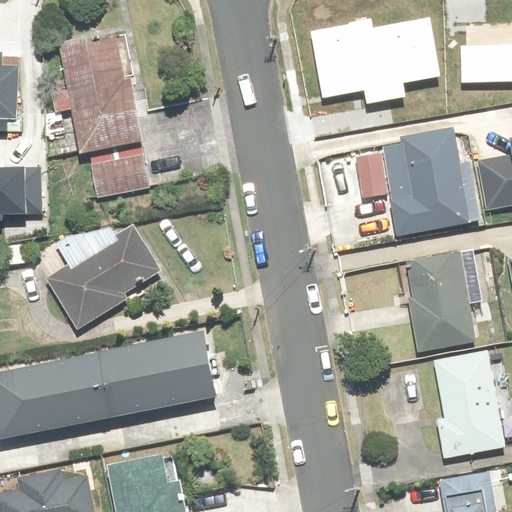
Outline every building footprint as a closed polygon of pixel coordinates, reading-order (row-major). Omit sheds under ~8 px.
[(324,44),(334,94),(442,73),(431,22),(324,44)] [(128,37),(63,48),(83,163),(149,151),(128,37)] [(511,47),(471,48),(472,77),(511,76),(511,47)] [(22,69),(14,68),(14,55),(0,53),(0,117),(21,118),(22,69)] [(458,121),(398,137),(408,194),(390,199),(396,238),(474,218),(458,121)] [(511,154),(485,159),(493,203),(511,199),(511,154)] [(0,228),(47,226),(43,162),(0,164),(0,228)] [(131,228),(47,281),(81,335),(133,302),(129,295),(161,274),(131,228)] [(467,254),(400,263),(412,350),(478,342),(467,254)] [(99,357),(0,376),(0,404),(7,439),(218,397),(206,333),(98,355),(99,357)] [(487,351),(425,362),(442,461),(503,451),(487,351)] [(190,511),(181,458),(107,470),(114,511),(190,511)] [(100,511),(93,475),(65,481),(64,472),(20,480),(22,492),(0,496),(0,505),(1,511),(100,511)]
